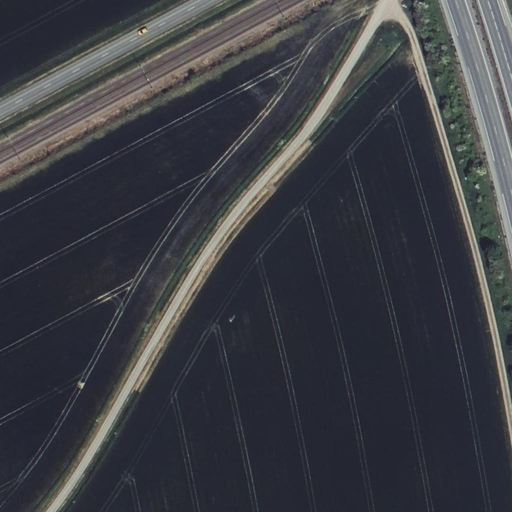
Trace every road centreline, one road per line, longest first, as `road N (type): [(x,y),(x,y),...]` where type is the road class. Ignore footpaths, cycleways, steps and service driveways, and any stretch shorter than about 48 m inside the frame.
road 1 (unclassified): [(49,511),(201,256),(308,130),(387,0)]
road 2 (track): [(386,1),(408,25),(472,210),(511,436)]
road 3 (tertiary): [(0,111),(207,0)]
road 4 (trunk): [(455,0),(511,195)]
